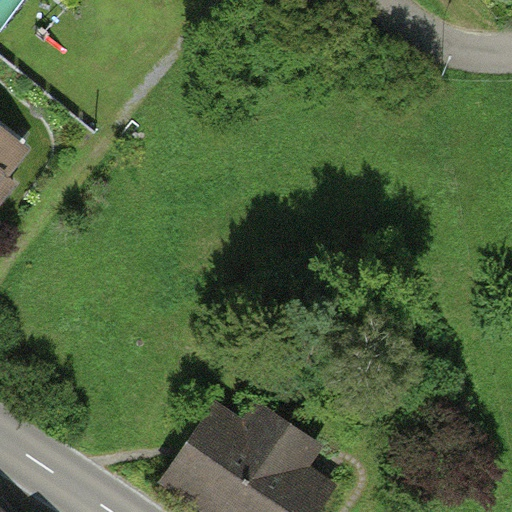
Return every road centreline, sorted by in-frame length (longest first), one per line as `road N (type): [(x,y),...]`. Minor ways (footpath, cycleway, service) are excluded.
road 1 (residential): [(371,0),(437,45),(511,49)]
road 2 (tertiary): [(0,436),(113,511)]
